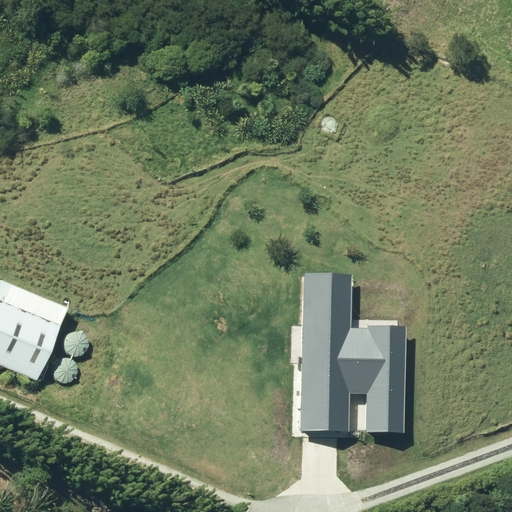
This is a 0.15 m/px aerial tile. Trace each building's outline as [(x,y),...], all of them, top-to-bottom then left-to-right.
[(0,358),(37,373),(62,312),(0,286),(0,358)] [(57,360),(50,385),(68,389),(75,365),(57,360)] [(250,396),(267,405),(275,391),(258,381),(250,396)] [(348,436),(361,446),(371,433),(358,423),(348,436)] [(287,437),(297,443),(302,436),(292,430),(287,437)] [(334,452),(347,463),(357,450),(343,439),(334,452)] [(316,481),(329,492),(339,478),(326,468),(316,481)] [(304,497),(317,507),(327,494),(313,484),(304,497)]
